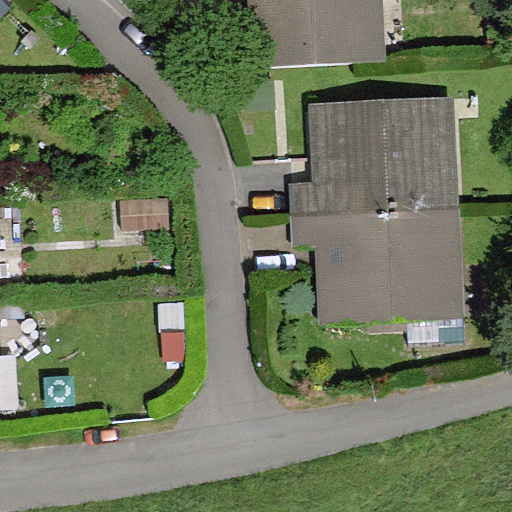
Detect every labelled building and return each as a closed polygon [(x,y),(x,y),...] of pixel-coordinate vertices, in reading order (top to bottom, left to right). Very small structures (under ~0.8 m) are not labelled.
[(253,0),(254,19),(280,17),(279,0),(253,0)] [(380,0),(279,0),(280,17),(254,19),(258,70),(361,65),(359,14),(381,12),(380,0)] [(384,64),(381,12),(359,14),(361,65),(384,64)] [(450,100),(427,101),(430,149),(453,148),(450,100)] [(298,219),(457,210),(453,148),(430,149),(427,101),(317,106),(318,156),(343,155),(346,184),(297,184),(298,219)] [(318,156),(319,184),(346,184),(343,155),(318,156)] [(460,267),(457,210),(298,219),(299,248),(322,246),(347,246),(349,275),(323,276),(325,327),(409,323),(439,321),(438,269),(460,267)] [(322,246),(323,276),(349,275),(347,246),(322,246)] [(463,320),(460,267),(438,269),(439,321),(463,320)] [(463,343),(463,320),(409,323),(411,346),(463,343)]
